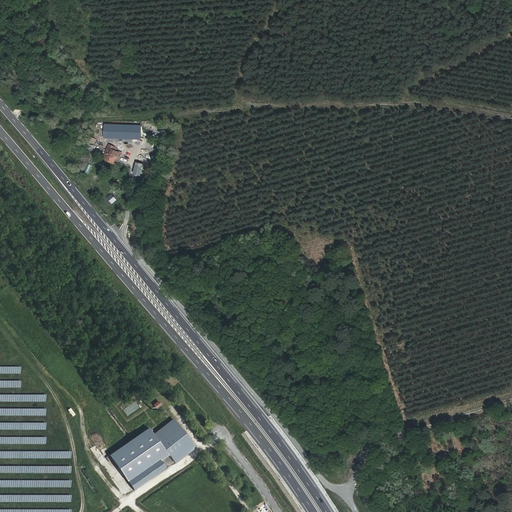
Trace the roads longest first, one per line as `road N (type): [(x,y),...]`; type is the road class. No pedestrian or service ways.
road 1 (primary): [(327,511),(270,430),(0,102)]
road 2 (primary): [(0,129),(250,422),(314,511)]
road 3 (track): [(511,119),(438,106),(280,103),(125,118),(30,108)]
road 4 (track): [(511,401),(369,452),(346,490)]
